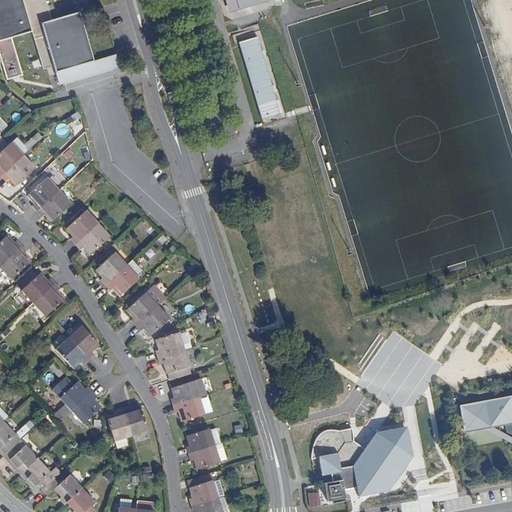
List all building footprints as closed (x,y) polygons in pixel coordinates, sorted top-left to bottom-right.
[(0,0),(0,53),(7,79),(22,75),(12,37),(32,31),(43,69),(54,66),(56,72),(95,62),(81,12),(52,20),(50,12),(55,11),(53,4),(48,6),(46,0),(0,0)] [(227,0),(228,0),(227,0),(224,0),(227,9),(240,5),(238,0),(227,0)] [(256,37),(237,42),(257,105),(275,99),(256,37)] [(0,174),(22,154),(28,149),(16,137),(10,142),(9,142),(5,146),(0,141),(0,174)] [(22,154),(0,174),(0,176),(4,181),(7,179),(15,186),(35,167),(22,154)] [(31,206),(36,211),(59,191),(46,177),(26,196),(33,204),(31,206)] [(59,191),(36,211),(40,217),(43,215),(50,222),(70,204),(59,191)] [(15,199),(23,211),(31,206),(22,194),(15,199)] [(69,238),(74,243),(97,223),(85,210),(65,229),(72,236),(69,238)] [(97,223),(74,243),(79,249),(82,246),(89,254),(109,236),(97,223)] [(15,243),(7,235),(0,241),(0,265),(0,266),(22,246),(17,240),(15,243)] [(160,239),(153,245),(156,249),(163,242),(160,239)] [(22,246),(0,266),(13,279),(32,261),(25,253),(27,251),(22,246)] [(99,279),(104,284),(126,265),(114,252),(94,269),(101,276),(99,279)] [(131,260),(126,265),(136,277),(140,273),(140,270),(131,260)] [(126,265),(104,284),(108,289),(111,287),(118,295),(137,278),(136,277),(126,265)] [(33,304),(55,284),(50,278),(47,281),(41,274),(21,291),(33,304)] [(60,290),(55,284),(33,304),(44,317),(64,299),(57,292),(60,290)] [(145,292),(157,305),(162,300),(150,287),(145,292)] [(135,325),(157,305),(145,292),(126,310),(132,316),(129,319),(135,325)] [(169,318),(157,305),(135,325),(140,330),(143,328),(150,335),(169,318)] [(67,336),(87,358),(92,354),(90,351),(98,344),(80,325),(67,336)] [(154,350),(156,357),(183,349),(191,346),(187,332),(179,335),(178,332),(154,340),(157,349),(154,350)] [(81,363),(87,358),(67,336),(54,348),(71,368),(79,361),(81,363)] [(490,372),(489,337),(430,338),(431,357),(470,356),(470,373),(490,372)] [(183,349),(156,357),(158,363),(162,363),(165,372),(166,372),(168,380),(189,373),(188,366),(189,366),(183,349)] [(78,382),(73,385),(66,377),(52,389),(65,404),(52,415),(59,423),(71,412),(92,393),(87,387),(84,389),(78,382)] [(199,378),(170,387),(172,397),(170,398),(172,406),(199,397),(205,395),(199,378)] [(71,412),(83,425),(101,408),(94,400),(96,398),(92,393),(71,412)] [(511,395),(461,405),(465,431),(511,422),(511,395)] [(204,413),(199,397),(172,406),(174,412),(177,411),(180,421),(204,413)] [(0,424),(8,417),(0,407),(0,424)] [(122,409),(131,437),(148,432),(140,407),(130,410),(128,407),(122,409)] [(107,418),(114,442),(131,437),(122,409),(115,411),(116,415),(107,418)] [(8,417),(0,424),(0,439),(5,444),(3,446),(8,451),(20,441),(14,435),(21,430),(8,417)] [(339,453),(321,457),(324,475),(334,473),(335,482),(326,485),(328,503),(347,500),(346,491),(358,489),(359,497),(389,493),(416,449),(411,418),(382,425),(367,448),(356,440),(354,430),(345,432),(346,441),(339,453)] [(185,446),(187,453),(214,445),(209,428),(185,435),(188,445),(185,446)] [(131,437),(114,442),(117,451),(134,445),(131,437)] [(20,441),(8,451),(14,457),(16,455),(23,463),(22,465),(26,470),(44,454),(31,440),(24,446),(20,441)] [(221,443),(214,445),(219,460),(225,459),(221,443)] [(214,445),(187,453),(189,460),(193,459),(196,469),(219,462),(219,460),(214,445)] [(44,454),(26,470),(31,475),(33,474),(41,482),(45,479),(49,483),(60,472),(56,468),(57,467),(44,454)] [(60,472),(49,483),(54,489),(61,483),(68,490),(66,492),(72,498),(74,496),(89,482),(76,468),(66,478),(60,472)] [(110,469),(103,476),(111,483),(117,476),(110,469)] [(209,472),(187,479),(189,485),(188,485),(192,495),(188,497),(190,503),(216,496),(215,494),(222,492),(218,478),(212,480),(212,478),(211,479),(209,472)] [(89,482),(74,496),(80,503),(79,505),(85,511),(87,510),(89,511),(95,511),(103,505),(98,499),(102,495),(89,482)] [(138,495),(137,502),(155,504),(155,497),(138,495)] [(217,497),(216,496),(190,503),(192,510),(196,510),(196,511),(224,511),(227,511),(222,496),(217,497)] [(135,511),(136,509),(130,509),(131,500),(120,499),(118,511),(135,511)] [(137,502),(136,509),(135,511),(160,511),(154,511),(155,504),(137,502)]
